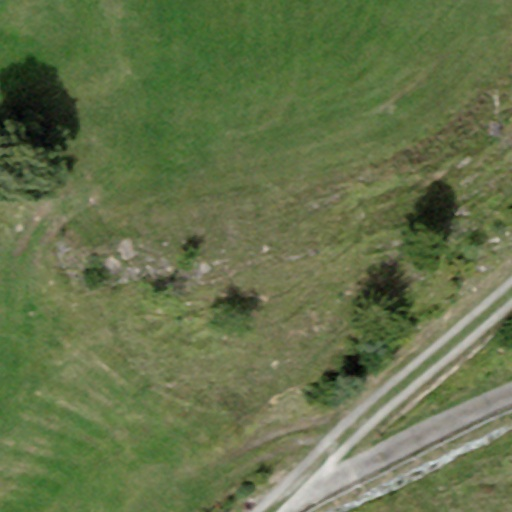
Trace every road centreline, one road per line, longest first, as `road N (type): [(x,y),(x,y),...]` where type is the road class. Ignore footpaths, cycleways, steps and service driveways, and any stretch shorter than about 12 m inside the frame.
road 1 (track): [(511,288),(263,511)]
road 2 (track): [(284,493),(511,396)]
